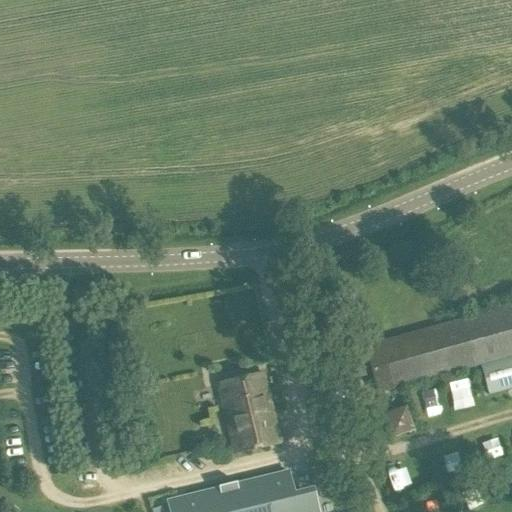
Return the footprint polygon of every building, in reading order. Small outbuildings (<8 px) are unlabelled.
[(511,304),(452,321),(303,363),(314,399),(373,381),(377,394),(480,365),(511,355),(511,304)] [(511,388),(511,355),(480,365),(489,395),(511,388)] [(262,371),(215,383),(233,455),(280,444),(262,371)] [(91,381),(72,382),(74,406),(93,405),(91,381)] [(404,396),(408,412),(421,409),(417,393),(404,396)] [(405,407),(383,415),(391,438),(413,430),(405,407)] [(218,488),(167,501),(170,511),(317,511),(312,489),(292,493),(287,471),(236,484),(236,482),(234,482),(235,484),(220,488),(220,486),(218,486),(218,488)] [(490,474),(495,491),(504,488),(499,471),(490,474)] [(465,505),(476,497),(466,482),(454,490),(465,505)] [(435,488),(416,494),(420,506),(439,500),(435,488)]
